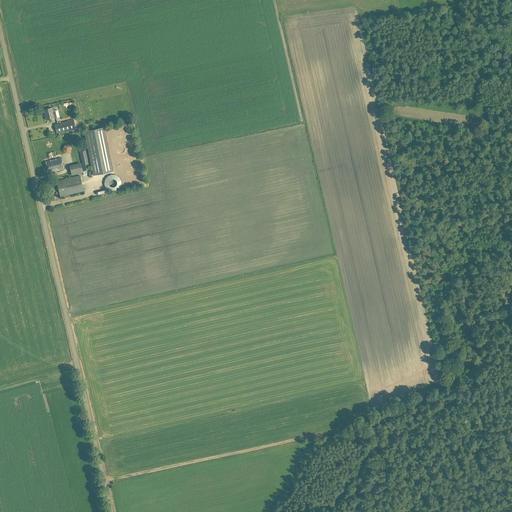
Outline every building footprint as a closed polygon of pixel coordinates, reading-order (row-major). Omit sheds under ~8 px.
[(55,110),(52,111),(52,108),(43,110),(46,120),(57,118),(55,110)] [(73,120),(54,124),(56,133),(75,129),(73,120)] [(93,176),(112,172),(103,127),(84,131),(93,176)] [(66,153),(72,151),(70,143),(64,145),(66,153)] [(79,152),(83,170),(89,169),(85,150),(79,152)] [(48,171),(63,168),(61,158),(46,161),(48,171)] [(83,173),(80,163),(69,166),(71,175),(83,173)] [(83,191),(79,176),(57,181),(60,197),(83,191)]
